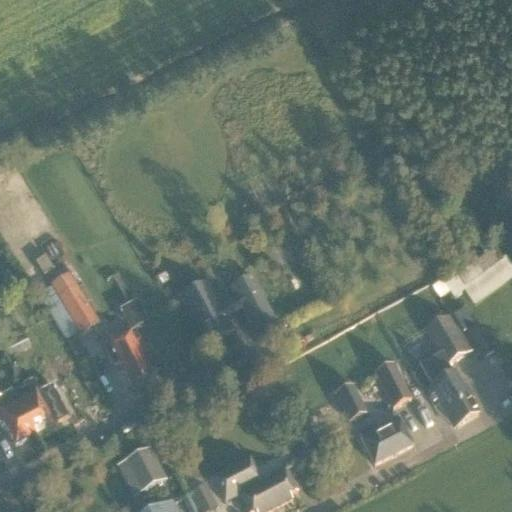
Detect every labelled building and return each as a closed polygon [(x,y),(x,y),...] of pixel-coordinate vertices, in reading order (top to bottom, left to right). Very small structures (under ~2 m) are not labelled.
[(270,174),(234,192),(251,227),(287,209),(270,174)] [(222,239),(228,240),(232,239),(234,232),(231,228),(226,226),(221,228),(219,233),(222,239)] [(442,285),(454,302),(464,295),(465,294),(463,291),(503,264),(502,263),(494,252),(456,279),(454,277),(442,285)] [(35,265),(44,279),(54,273),(45,259),(35,265)] [(503,264),(463,291),(465,294),(464,295),(474,308),(511,279),(511,271),(505,261),(502,263),(503,264)] [(99,327),(77,290),(69,277),(50,289),(51,291),(38,299),(65,344),(79,335),(81,338),(99,327)] [(159,290),(169,284),(165,278),(155,283),(159,290)] [(235,303),(220,311),(206,285),(177,301),(193,329),(197,327),(208,348),(232,334),(226,323),(242,315),(257,343),(278,331),(251,280),(230,292),(235,303)] [(452,317),(425,332),(439,358),(419,370),(432,390),(425,394),(435,410),(442,406),(457,431),(477,419),(469,405),(472,403),(465,391),(462,392),(447,368),(472,355),(461,333),(474,326),(462,303),(448,311),(452,317)] [(148,325),(137,304),(119,314),(130,335),(148,325)] [(15,328),(10,331),(1,315),(0,316),(0,347),(0,348),(20,337),(15,328)] [(480,364),(493,355),(479,331),(465,339),(480,364)] [(119,367),(130,388),(151,378),(145,366),(149,363),(134,334),(103,350),(113,370),(119,367)] [(1,350),(9,364),(31,352),(24,338),(1,350)] [(410,404),(392,368),(374,377),(393,413),(410,404)] [(39,394),(33,383),(22,388),(24,392),(13,397),(18,406),(36,396),(39,394)] [(39,394),(36,396),(53,429),(68,421),(51,388),(39,394)] [(353,390),(332,400),(347,428),(367,418),(353,390)] [(35,439),(18,406),(13,397),(11,394),(4,398),(0,392),(0,428),(1,430),(4,428),(15,449),(35,439)] [(36,396),(18,406),(35,439),(53,429),(36,396)] [(356,436),(374,470),(413,450),(402,429),(401,429),(397,420),(373,433),(371,428),(356,436)] [(142,497),(166,484),(150,453),(127,465),(142,497)] [(212,482),(225,507),(236,501),(241,511),(276,511),(292,504),(289,499),(297,495),(285,470),(273,477),(274,478),(261,485),(249,463),(212,482)] [(190,496),(197,511),(211,511),(217,510),(206,488),(190,496)] [(181,502),(186,511),(195,511),(189,499),(181,502)]
